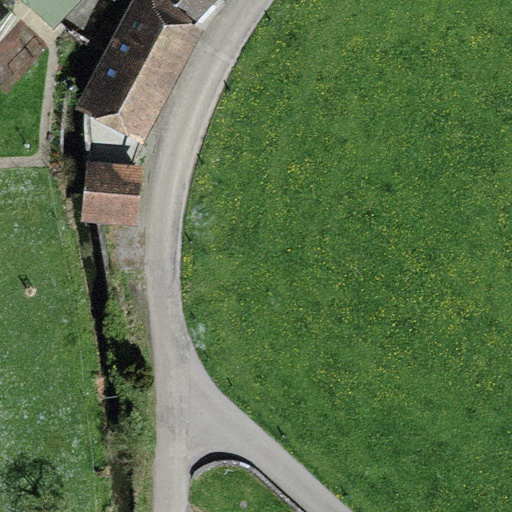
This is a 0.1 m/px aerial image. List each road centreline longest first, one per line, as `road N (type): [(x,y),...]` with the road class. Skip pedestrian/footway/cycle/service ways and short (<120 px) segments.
road 1 (residential): [(253,0),(204,86),(173,175),(163,271),(173,362)]
road 2 (residential): [(173,362),(324,511)]
road 3 (unclassified): [(173,362),(169,511)]
